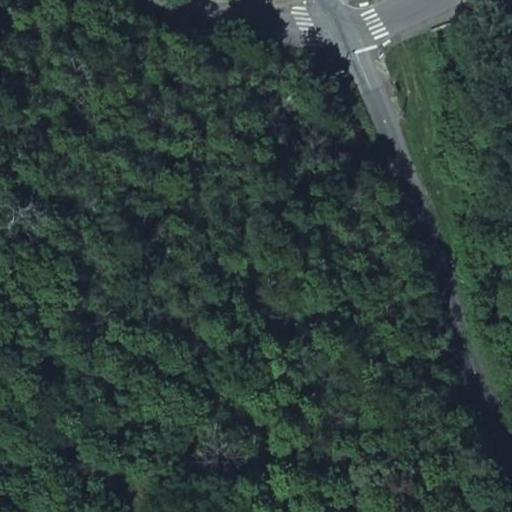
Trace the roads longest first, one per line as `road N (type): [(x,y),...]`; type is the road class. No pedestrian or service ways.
road 1 (secondary): [(511,466),(334,22)]
road 2 (tertiary): [(334,22),(238,16),(171,0)]
